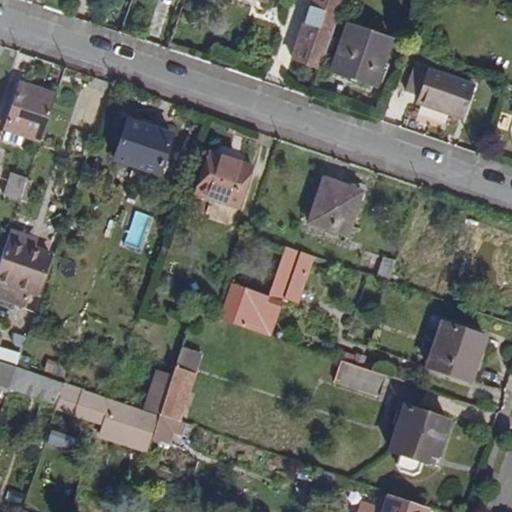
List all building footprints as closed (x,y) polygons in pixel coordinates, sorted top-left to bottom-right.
[(344,26),(351,5),(337,0),(319,0),(314,16),(344,26)] [(402,33),(405,26),(363,11),(345,63),(387,77),(402,33)] [(335,53),(344,26),(314,16),(305,43),(335,53)] [(477,107),(489,74),(428,53),(418,81),(433,86),(432,91),(477,107)] [(57,129),(72,85),(36,72),(21,117),(57,129)] [(173,166),(188,126),(145,111),(132,152),(173,166)] [(18,144),(1,138),(0,141),(0,165),(10,169),(18,144)] [(257,198),(271,158),(222,142),(208,182),(257,198)] [(28,173),(31,163),(22,160),(18,170),(28,173)] [(23,202),(29,177),(10,172),(4,198),(23,202)] [(364,229),(377,191),(333,176),(320,214),(364,229)] [(40,243),(43,234),(23,227),(20,236),(29,239),(40,243)] [(9,268),(17,271),(29,239),(20,236),(9,268)] [(63,251),(40,243),(29,239),(17,271),(52,282),(63,251)] [(285,332),(313,248),(297,243),(280,292),(244,280),(231,314),(285,332)] [(404,279),(411,257),(399,253),(391,275),(404,279)] [(43,284),(50,286),(52,282),(17,271),(12,286),(44,297),(47,291),(41,289),(43,284)] [(210,352),(224,312),(206,306),(192,346),(210,352)] [(488,383),(505,335),(461,320),(445,369),(488,383)] [(11,332),(0,328),(0,355),(26,364),(31,352),(7,343),(11,332)] [(192,346),(183,372),(169,413),(186,418),(210,352),(192,346)] [(391,388),(397,370),(352,355),(346,373),(391,388)] [(76,381),(33,366),(26,364),(19,386),(68,403),(76,381)] [(169,367),(155,408),(169,413),(183,372),(169,367)] [(113,420),(120,401),(95,391),(88,412),(113,420)] [(444,457),(459,413),(411,397),(397,441),(409,445),(406,454),(409,462),(423,467),(432,462),(435,453),(444,457)] [(122,400),(117,414),(150,425),(154,411),(122,400)] [(164,429),(168,416),(154,411),(150,425),(164,429)] [(434,511),(438,501),(396,487),(386,511),(434,511)]
